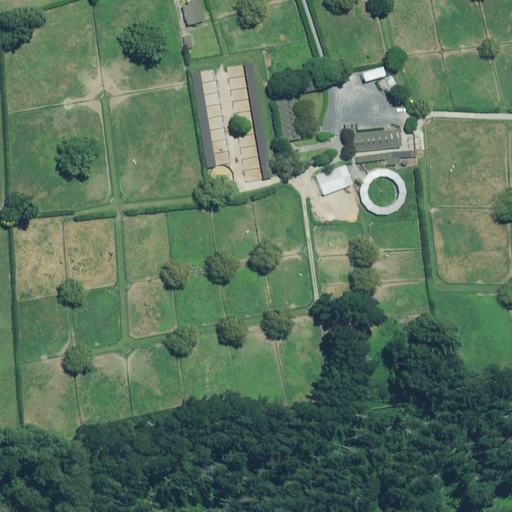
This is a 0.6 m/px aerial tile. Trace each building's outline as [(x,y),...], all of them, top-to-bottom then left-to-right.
[(191,0),(189,1),(188,0),(183,0),(185,5),(180,7),(185,25),(202,21),(196,0),(191,0)] [(189,35),(182,36),(185,49),(191,48),(189,35)] [(383,75),(381,66),(360,73),(363,82),(383,75)] [(397,87),(391,76),(382,80),(388,92),(397,87)] [(299,139),(292,96),(275,99),(282,141),(299,139)] [(401,147),(399,129),(350,134),(352,152),(401,147)] [(356,161),(386,159),(386,165),(396,164),(396,157),(411,156),(411,151),(355,154),(356,161)] [(351,183),(344,165),(314,176),(322,195),(351,183)] [(366,210),(370,212),(373,214),(374,214),(377,215),(382,216),(386,216),(390,215),(394,213),(397,211),(400,208),(403,204),(405,201),(406,197),(406,192),(406,188),(405,184),(403,180),(401,177),(398,174),(395,171),(391,169),(387,168),(383,168),(379,168),(375,169),(371,170),(367,173),(364,176),(362,179),(360,183),(359,187),(358,191),(358,195),(359,199),(361,203),(363,207),(366,210)]
